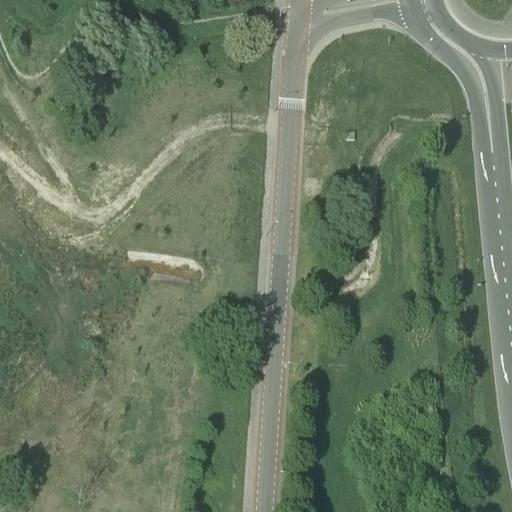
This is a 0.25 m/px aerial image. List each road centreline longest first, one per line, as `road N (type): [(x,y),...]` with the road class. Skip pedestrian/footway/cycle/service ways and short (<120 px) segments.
road 1 (tertiary): [(263,511),(295,25)]
road 2 (primary): [(488,135),(511,330)]
road 3 (primary): [(414,9),(427,34),(470,75),(488,135)]
road 4 (tertiary): [(295,25),(414,9)]
